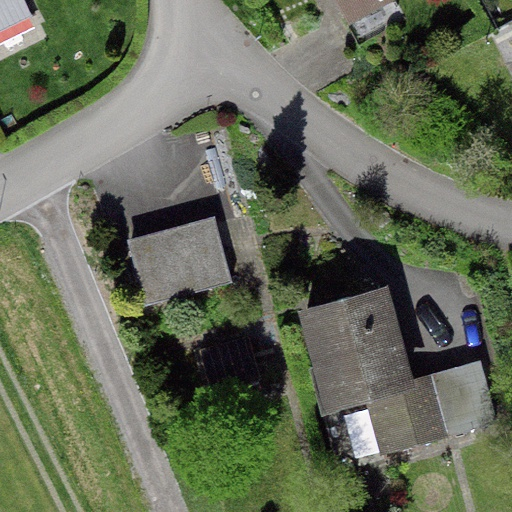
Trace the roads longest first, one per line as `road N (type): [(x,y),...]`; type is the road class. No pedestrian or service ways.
road 1 (residential): [(225,42),(301,122),(421,200),(511,224)]
road 2 (residential): [(0,192),(158,96),(225,42)]
